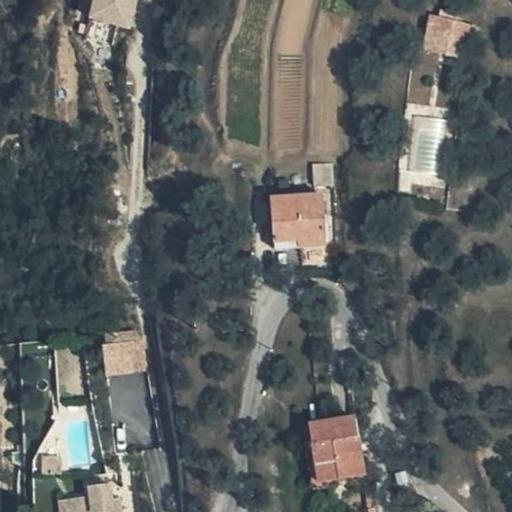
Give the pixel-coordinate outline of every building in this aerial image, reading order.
[(107,0),(94,0),(89,17),(100,21),(107,0)] [(137,0),(107,0),(100,21),(128,30),(137,0)] [(486,27),(446,19),(439,50),(480,59),(486,27)] [(326,182),(320,161),(301,166),(306,187),(326,182)] [(282,252),(328,243),(316,195),(270,203),(282,252)] [(157,368),(173,367),(170,339),(155,340),(157,368)] [(157,368),(155,340),(131,342),(133,370),(157,368)] [(347,425),(346,419),(323,424),(335,480),(381,470),(371,421),(347,425)] [(80,464),(80,448),(68,448),(67,464),(80,464)] [(132,504),(131,495),(130,479),(109,481),(110,492),(89,493),(90,511),(139,511),(139,504),(132,504)] [(90,511),(89,493),(78,494),(79,510),(76,510),(75,511),(90,511)] [(138,495),(131,495),(132,504),(139,504),(138,495)] [(426,511),(445,511),(444,502),(426,503),(426,511)]
